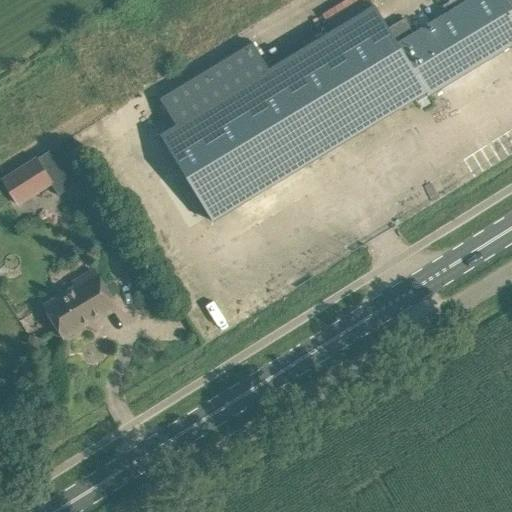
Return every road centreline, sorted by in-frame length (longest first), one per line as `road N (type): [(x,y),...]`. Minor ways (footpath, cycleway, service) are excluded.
road 1 (primary): [(55,511),(511,227)]
road 2 (unclassified): [(135,511),(511,276)]
